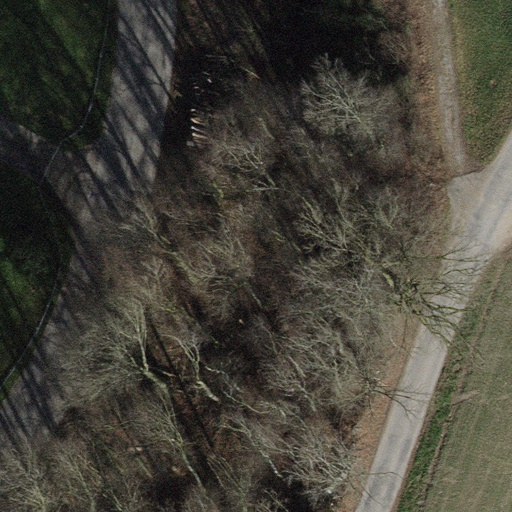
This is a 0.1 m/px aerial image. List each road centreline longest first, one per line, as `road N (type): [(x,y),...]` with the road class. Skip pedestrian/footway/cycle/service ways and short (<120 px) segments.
road 1 (residential): [(0,443),(91,327),(128,176),(153,0)]
road 2 (track): [(489,209),(443,296),(371,511)]
road 3 (track): [(434,0),(444,162),(489,209)]
